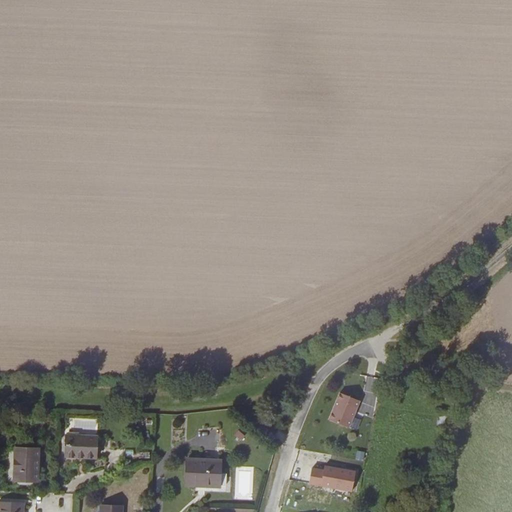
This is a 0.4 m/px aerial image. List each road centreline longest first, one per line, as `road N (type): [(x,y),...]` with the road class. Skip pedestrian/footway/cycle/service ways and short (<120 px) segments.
road 1 (track): [(325,366),(194,395),(0,388)]
road 2 (track): [(325,366),(415,317),(511,244)]
road 3 (track): [(325,366),(381,358),(511,382)]
road 4 (residential): [(325,366),(300,403),(272,511)]
